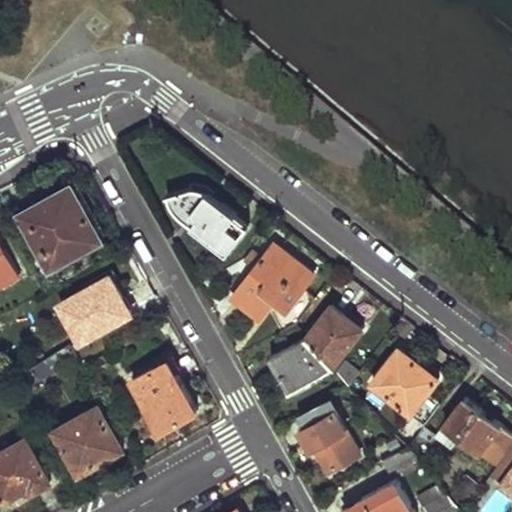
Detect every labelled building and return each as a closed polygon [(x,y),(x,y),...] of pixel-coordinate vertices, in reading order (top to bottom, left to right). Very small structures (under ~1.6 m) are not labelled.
[(71,183),(16,214),(38,254),(29,259),(46,287),(62,278),(56,265),(101,239),(71,183)] [(200,185),(167,194),(183,214),(228,252),(249,225),(200,185)] [(0,284),(21,272),(0,238),(0,284)] [(274,242),(235,296),(261,318),(275,298),(288,309),(314,272),(274,242)] [(119,272),(71,302),(94,341),(142,309),(119,272)] [(332,302),(308,335),(334,364),(364,326),(332,302)] [(308,335),(271,355),(290,390),(334,364),(308,335)] [(69,343),(31,367),(38,379),(77,356),(69,343)] [(400,346),(372,383),(410,413),(439,376),(400,346)] [(199,407),(170,357),(133,377),(162,429),(199,407)] [(349,359),(339,372),(351,385),(363,369),(349,359)] [(332,411),(301,430),(311,448),(315,446),(329,471),(363,451),(338,410),(344,406),(347,412),(363,400),(349,386),(326,399),(332,411)] [(465,395),(444,424),(480,451),(502,423),(465,395)] [(100,403),(56,427),(81,471),(125,447),(100,403)] [(139,415),(133,405),(125,409),(131,420),(139,415)] [(421,428),(408,443),(420,457),(434,438),(421,428)] [(398,433),(375,446),(382,458),(408,443),(398,433)] [(27,437),(0,452),(0,491),(9,506),(53,480),(27,437)] [(408,443),(382,458),(391,474),(420,457),(408,443)] [(511,471),(503,484),(511,490),(511,471)] [(467,473),(450,494),(462,509),(482,484),(467,473)] [(415,511),(397,479),(346,507),(348,511),(415,511)] [(438,480),(417,492),(424,503),(447,490),(438,480)] [(447,490),(424,503),(428,511),(456,511),(462,509),(450,494),(447,490)]
